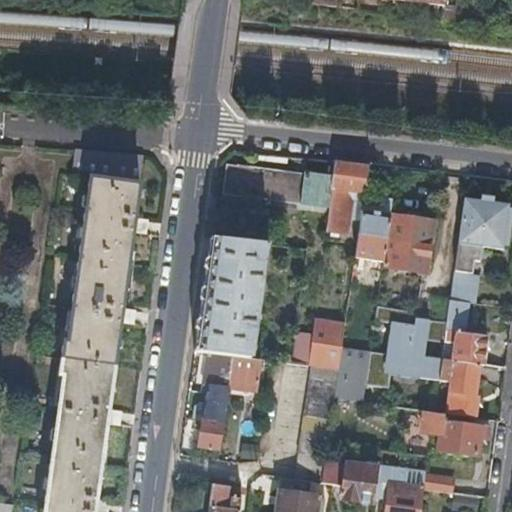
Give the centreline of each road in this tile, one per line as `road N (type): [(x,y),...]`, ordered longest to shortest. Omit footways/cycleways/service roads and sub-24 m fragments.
road 1 (residential): [(198,134),(155,459)]
road 2 (residential): [(198,134),(256,130),(511,160)]
road 3 (residential): [(214,0),(198,134)]
road 4 (residential): [(511,390),(495,511)]
